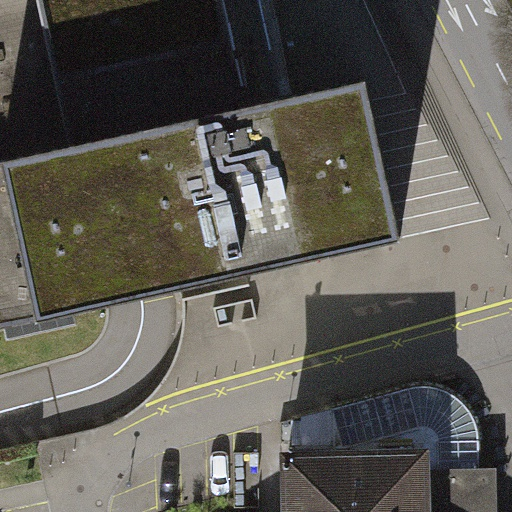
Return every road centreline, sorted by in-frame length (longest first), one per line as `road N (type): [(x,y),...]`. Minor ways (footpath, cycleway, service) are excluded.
road 1 (residential): [(79,511),(78,484),(112,447),(511,326)]
road 2 (secondary): [(448,0),(511,122)]
